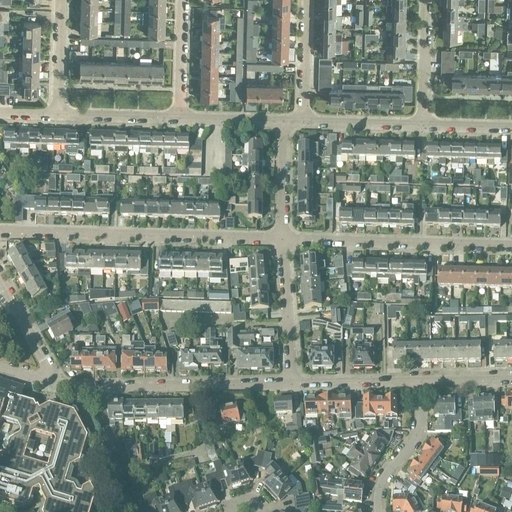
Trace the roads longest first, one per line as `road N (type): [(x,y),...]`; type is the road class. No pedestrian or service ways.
road 1 (residential): [(283,240),(0,234)]
road 2 (residential): [(291,383),(55,386)]
road 3 (residential): [(511,245),(283,240)]
road 4 (residential): [(291,383),(283,240)]
road 5 (residential): [(377,511),(384,478),(416,439),(418,382)]
road 6 (residential): [(418,382),(291,383)]
road 7 (residential): [(424,126),(428,0)]
road 8 (residential): [(303,123),(306,0)]
road 9 (residential): [(58,114),(179,119)]
road 10 (residential): [(303,123),(424,126)]
